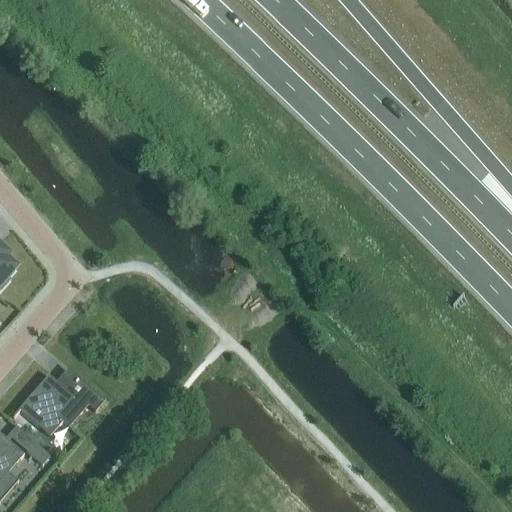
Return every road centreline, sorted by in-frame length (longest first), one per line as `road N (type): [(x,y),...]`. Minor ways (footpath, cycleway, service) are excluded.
road 1 (trunk): [(195,0),(511,309)]
road 2 (trunk): [(511,235),(275,0)]
road 3 (trunk): [(511,192),(347,0)]
road 4 (residential): [(0,186),(76,277),(0,366)]
